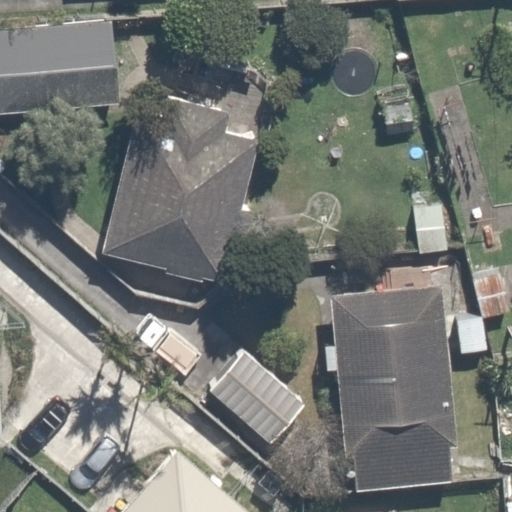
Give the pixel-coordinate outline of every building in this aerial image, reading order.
[(109,13),(0,16),(0,111),(112,108),(109,13)] [(168,91),(165,110),(125,101),(96,238),(221,264),(250,127),(211,119),(215,101),(168,91)] [(445,189),(408,188),(406,241),(443,243),(445,189)] [(318,360),(330,359),(335,480),(441,476),(432,272),(327,276),(329,331),(317,332),(318,360)] [(0,284),(0,369),(42,323),(0,284)] [(302,382),(245,333),(204,381),(261,430),(302,382)] [(266,511),(287,486),(202,418),(162,468),(216,511),(266,511)] [(488,511),(490,478),(441,476),(438,511),(488,511)]
